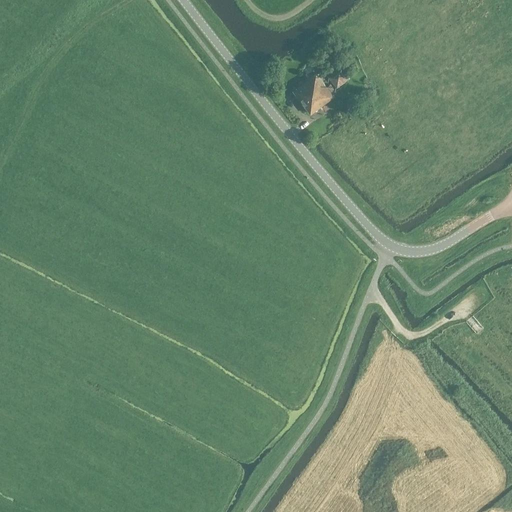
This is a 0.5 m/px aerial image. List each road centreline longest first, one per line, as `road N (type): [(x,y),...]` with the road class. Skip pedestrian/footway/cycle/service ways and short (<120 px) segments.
road 1 (tertiary): [(391,246),(183,0)]
road 2 (tertiary): [(511,211),(437,251),(391,246)]
